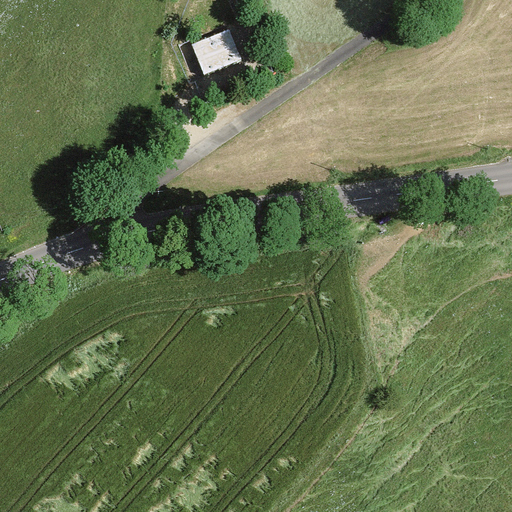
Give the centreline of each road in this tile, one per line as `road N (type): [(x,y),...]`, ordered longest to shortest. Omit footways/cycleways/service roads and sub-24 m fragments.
road 1 (tertiary): [(511,171),(334,185),(121,216),(0,274)]
road 2 (track): [(121,216),(200,144),(422,0)]
